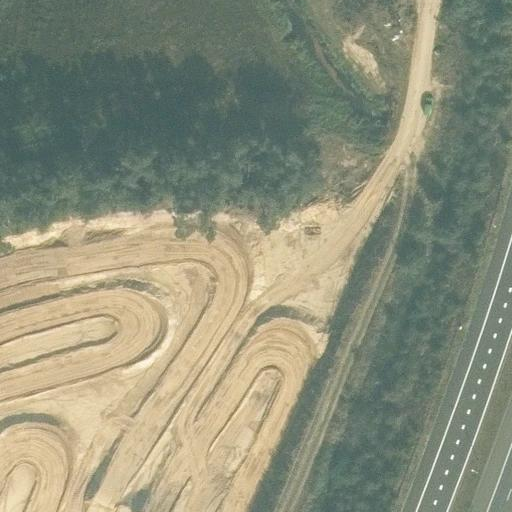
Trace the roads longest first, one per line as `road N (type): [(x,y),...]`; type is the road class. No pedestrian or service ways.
road 1 (track): [(443,0),(279,511)]
road 2 (motorway): [(511,295),(432,511)]
